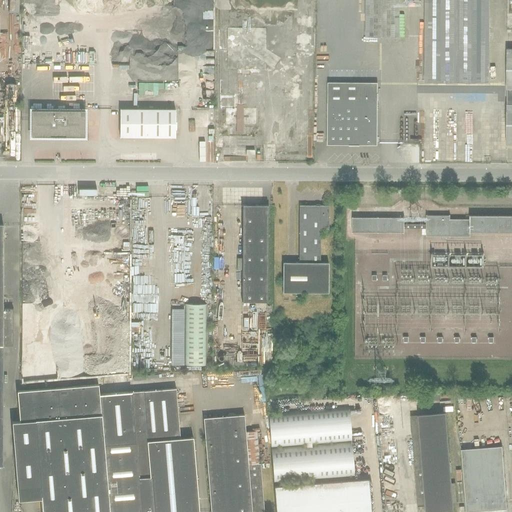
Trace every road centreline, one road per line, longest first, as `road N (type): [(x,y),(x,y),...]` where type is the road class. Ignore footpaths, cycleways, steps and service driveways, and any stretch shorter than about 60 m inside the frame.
road 1 (unclassified): [(0,173),(511,174)]
road 2 (unknown): [(181,173),(181,122),(195,58),(190,39),(174,27),(97,24),(100,147)]
